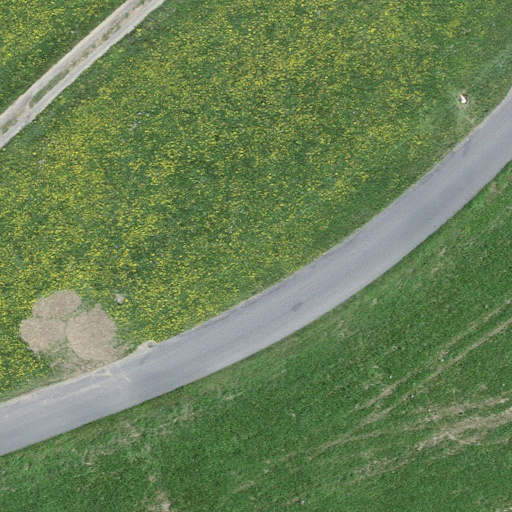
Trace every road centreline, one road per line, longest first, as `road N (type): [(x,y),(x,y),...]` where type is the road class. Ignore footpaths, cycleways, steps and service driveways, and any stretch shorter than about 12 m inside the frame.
road 1 (unclassified): [(0,429),(165,368),(296,304),(403,228),(511,126)]
road 2 (track): [(0,134),(150,0)]
